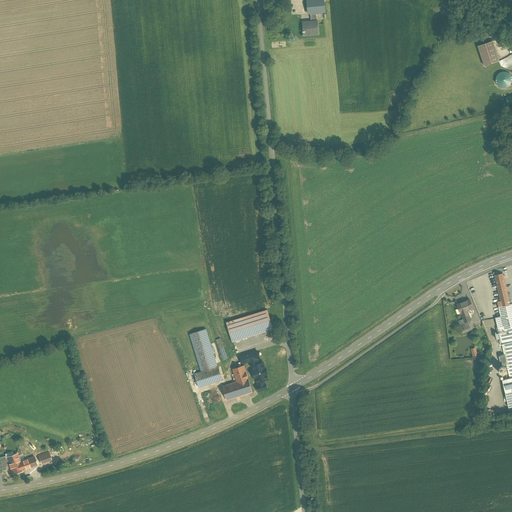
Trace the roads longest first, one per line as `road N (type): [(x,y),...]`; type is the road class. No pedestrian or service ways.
road 1 (unclassified): [(258,0),(297,384)]
road 2 (tertiary): [(291,387),(143,456),(0,491)]
road 3 (tertiary): [(511,254),(450,281),(297,384)]
road 4 (unclassified): [(291,387),(303,511)]
